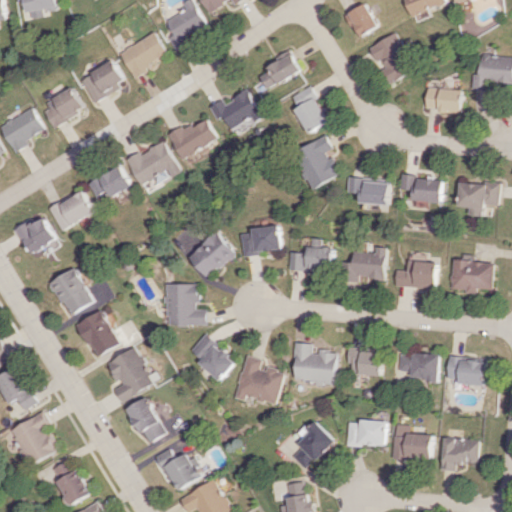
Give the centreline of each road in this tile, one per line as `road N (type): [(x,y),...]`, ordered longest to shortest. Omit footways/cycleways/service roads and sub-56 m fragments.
road 1 (residential): [(0,202),(205,75),(304,0)]
road 2 (residential): [(147,511),(0,270)]
road 3 (residential): [(511,150),(410,141),(383,129),(301,2)]
road 4 (residential): [(511,328),(255,306)]
road 5 (residential): [(509,510),(358,495)]
